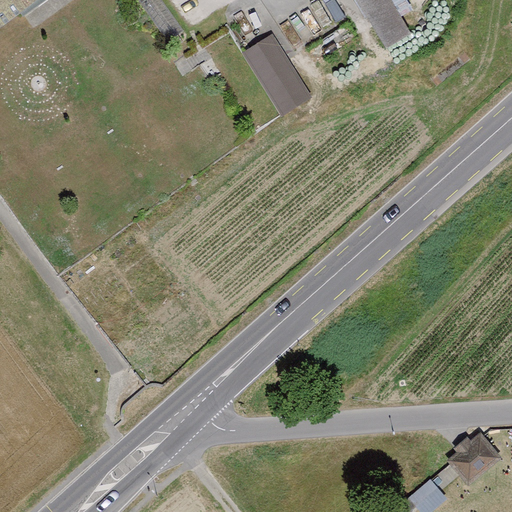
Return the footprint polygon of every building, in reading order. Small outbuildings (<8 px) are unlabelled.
[(0,0),(0,28),(39,0),(0,0)] [(161,0),(138,0),(170,45),(186,34),(161,0)] [(385,0),(352,0),(385,56),(410,41),(385,0)] [(273,35),(244,52),(282,114),(311,97),(273,35)] [(466,444),(454,455),(458,460),(445,471),(466,495),(500,465),(480,441),(470,449),(466,444)] [(417,489),(432,507),(445,497),(430,479),(417,489)]
